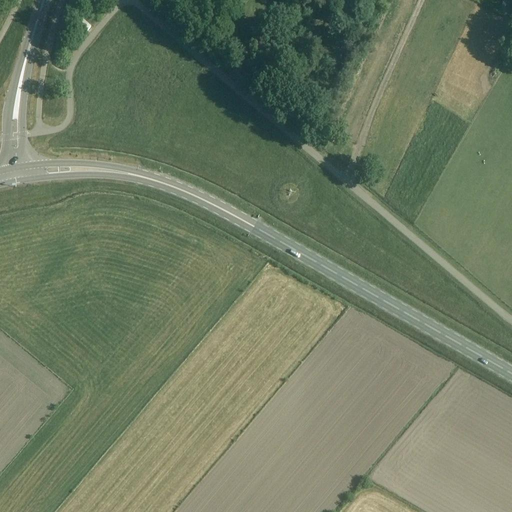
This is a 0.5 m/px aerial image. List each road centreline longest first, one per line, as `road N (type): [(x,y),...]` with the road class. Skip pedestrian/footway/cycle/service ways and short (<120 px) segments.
road 1 (unclassified): [(511,321),(131,0)]
road 2 (secondary): [(511,374),(215,206),(129,174)]
road 3 (track): [(344,180),(421,0)]
